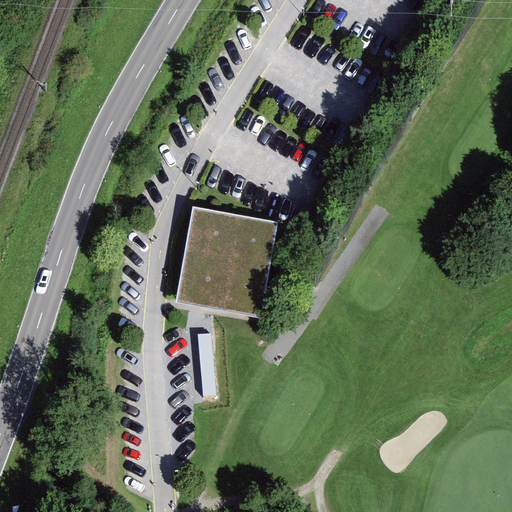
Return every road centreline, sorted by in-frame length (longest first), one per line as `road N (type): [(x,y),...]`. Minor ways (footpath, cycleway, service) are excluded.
road 1 (secondary): [(185,0),(85,183),(0,438)]
road 2 (track): [(337,451),(311,494),(203,511)]
